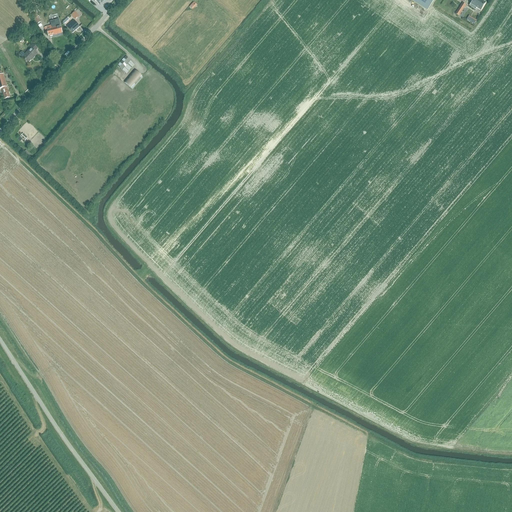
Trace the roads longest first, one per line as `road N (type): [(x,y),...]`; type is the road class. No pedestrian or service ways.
road 1 (unclassified): [(118,511),(0,340)]
road 2 (unclassified): [(0,131),(120,0)]
